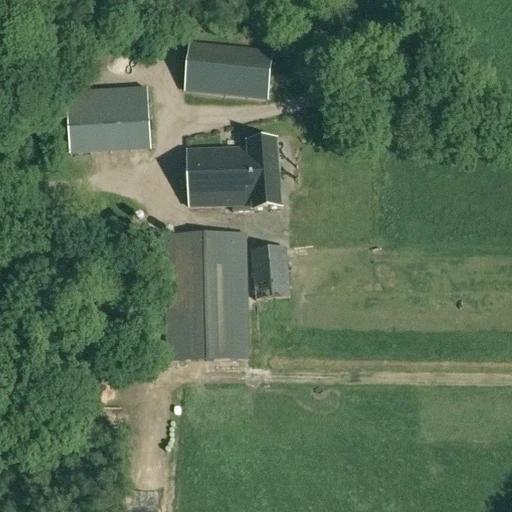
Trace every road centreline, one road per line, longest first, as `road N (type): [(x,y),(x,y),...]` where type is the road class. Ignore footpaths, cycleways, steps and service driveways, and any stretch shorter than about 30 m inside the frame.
road 1 (track): [(511,379),(168,377),(154,395),(149,480)]
road 2 (unclassified): [(305,0),(386,93),(511,123)]
road 3 (track): [(168,377),(154,370),(157,182)]
road 4 (track): [(172,0),(170,144)]
